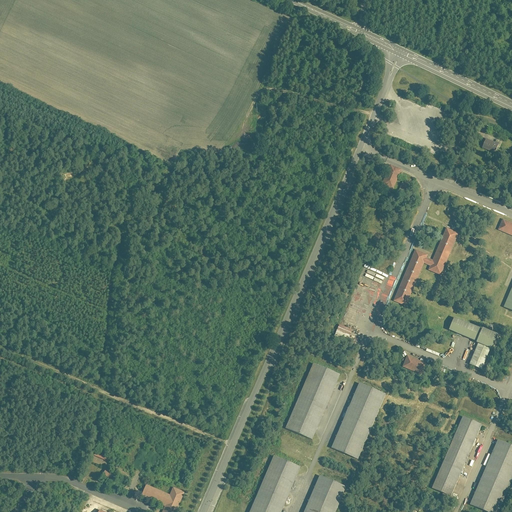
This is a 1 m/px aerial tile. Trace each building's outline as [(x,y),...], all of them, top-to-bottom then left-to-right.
[(484,139),(479,149),(493,155),(498,145),(484,139)] [(378,187),(392,192),(400,171),(387,166),(378,187)] [(511,236),(511,224),(501,220),(497,230),(511,236)] [(370,226),(366,235),(380,241),(384,232),(370,226)] [(430,267),(428,271),(442,277),(459,234),(445,228),(432,259),(425,256),(425,255),(413,250),(392,301),(404,305),(421,264),(430,267)] [(511,283),(502,308),(511,312),(511,283)] [(466,366),(478,371),(488,350),(494,336),(453,317),(447,331),(476,344),(466,366)] [(424,364),(406,356),(401,369),(419,376),(424,364)] [(283,429),(312,441),(340,375),(311,363),(283,429)] [(332,448),(361,460),(386,396),(357,385),(332,448)] [(451,500),(480,427),(459,418),(430,492),(451,500)] [(511,445),(496,439),(468,506),(482,511),(499,511),(511,482),(511,445)] [(95,452),(92,458),(107,465),(110,458),(95,452)] [(247,511),(281,511),(300,469),(271,457),(247,511)] [(302,511),(337,511),(347,490),(317,477),(302,511)] [(171,487),(167,496),(146,486),(141,497),(162,506),(159,511),(173,511),(182,492),(171,487)]
